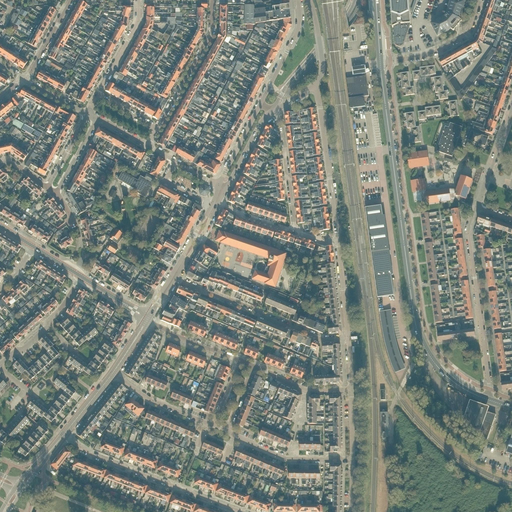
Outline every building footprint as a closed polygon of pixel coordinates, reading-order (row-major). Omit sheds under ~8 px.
[(93,3),(91,2),(85,0),(83,3),(80,1),(78,3),(77,5),(84,9),(87,5),(91,7),(93,3)] [(390,0),(393,28),(394,28),(395,43),(395,44),(395,45),(396,45),(396,46),(397,47),(398,47),(398,48),(399,48),(400,48),(401,48),(402,47),(403,47),(403,46),(404,46),(404,45),(404,44),(411,24),(410,15),(413,15),(415,7),(414,7),(412,12),(410,12),(409,0),(390,0)] [(462,21),(459,19),(465,2),(464,1),(462,0),(460,0),(459,0),(451,0),(447,15),(446,14),(444,16),(445,17),(432,24),(432,25),(433,29),(434,28),(436,31),(435,32),(437,35),(438,35),(438,36),(451,29),(454,31),(455,30),(455,31),(457,29),(456,28),(460,25),(462,23),(461,23),(462,21)] [(499,7),(496,6),(488,3),(487,6),(486,8),(494,11),(497,12),(499,7)] [(87,17),(88,15),(83,12),(84,9),(77,5),(75,8),(76,8),(75,10),(87,17)] [(254,6),(245,5),(244,20),(244,25),(255,25),(256,23),(272,21),(273,21),(278,21),(283,20),(291,19),(289,19),(288,12),(290,12),(289,10),(282,11),(276,12),(265,13),(265,8),(262,8),(255,9),(254,9),(254,6)] [(55,13),(56,11),(49,7),(46,12),(54,16),(55,13)] [(502,20),(502,17),(493,14),(494,11),(486,8),(485,11),(484,14),(492,16),(502,20)] [(87,17),(75,10),(73,12),(72,14),(79,19),(81,16),(86,19),(87,17)] [(52,18),(54,16),(46,12),(45,14),(42,13),(41,15),(51,20),(52,18)] [(85,28),(86,25),(78,21),(79,19),(72,14),(70,17),(71,17),(70,19),(83,27),(85,28)] [(49,25),(50,23),(50,22),(51,20),(41,15),(39,19),(41,21),(49,25)] [(117,21),(112,18),(109,17),(108,19),(119,24),(118,27),(124,30),(125,30),(127,26),(117,21)] [(127,25),(129,20),(118,17),(117,21),(127,26),(127,25)] [(83,27),(70,19),(68,21),(66,23),(74,28),(78,30),(79,27),(82,29),(83,27)] [(284,24),(290,27),(292,25),(290,24),(291,23),(291,22),(291,21),(291,20),(291,19),(283,20),(284,24)] [(47,27),(49,25),(41,21),(39,25),(46,29),(47,27)] [(78,36),(80,33),(73,30),(74,28),(66,23),(65,26),(66,26),(64,28),(72,32),(78,36)] [(46,29),(39,25),(36,24),(33,28),(44,34),(45,32),(45,31),(46,29)] [(117,29),(113,27),(113,26),(109,24),(107,26),(110,28),(122,34),(123,33),(124,31),(124,30),(118,27),(117,29)] [(158,30),(153,27),(146,25),(145,25),(143,30),(149,34),(152,30),(157,33),(158,32),(158,30)] [(287,33),(288,31),(277,25),(276,27),(280,30),(279,32),(286,35),(287,35),(287,33)] [(44,34),(33,28),(31,27),(29,30),(32,32),(31,33),(41,39),(42,36),(42,37),(44,34)] [(72,32),(64,28),(63,31),(62,31),(61,34),(69,38),(70,35),(75,38),(76,36),(71,33),(72,32)] [(122,36),(122,34),(110,28),(109,30),(115,33),(113,35),(120,38),(121,38),(122,36)] [(204,33),(204,28),(196,28),(196,29),(194,32),(202,36),(204,33)] [(41,39),(31,33),(32,32),(29,30),(27,29),(25,32),(30,35),(28,38),(38,43),(40,41),(39,41),(41,39)] [(279,32),(277,30),(276,32),(269,29),(268,31),(269,32),(284,39),(285,38),(285,37),(286,36),(286,35),(279,32)] [(157,41),(153,39),(148,36),(149,34),(143,30),(142,31),(141,32),(141,33),(140,34),(152,41),(156,43),(157,41)] [(200,37),(194,33),(190,31),(188,33),(193,35),(192,37),(198,41),(198,40),(199,40),(200,39),(199,38),(200,37)] [(283,41),(284,39),(269,32),(268,34),(276,38),(275,40),(282,43),(283,43),(283,42),(283,41)] [(109,35),(107,34),(104,33),(103,34),(106,36),(118,42),(119,41),(120,39),(120,38),(113,35),(111,33),(109,35)] [(165,33),(163,35),(164,37),(161,41),(166,43),(170,36),(165,34),(165,33)] [(232,36),(227,34),(220,33),(220,34),(219,34),(218,37),(225,41),(228,43),(232,36)] [(73,46),(74,44),(67,40),(69,38),(61,34),(59,36),(60,36),(59,38),(71,45),(73,46)] [(151,43),(152,41),(140,34),(140,36),(139,36),(138,38),(145,42),(146,40),(151,43)] [(483,43),(485,37),(477,34),(477,36),(476,36),(475,38),(475,39),(479,42),(481,43),(483,43)] [(117,44),(118,42),(106,36),(105,38),(110,41),(109,43),(116,47),(116,46),(117,46),(117,44)] [(190,39),(186,37),(185,36),(184,38),(196,45),(197,43),(198,43),(198,42),(198,41),(192,37),(190,39)] [(228,49),(229,46),(224,43),(225,41),(218,37),(216,40),(217,40),(216,42),(228,49)] [(274,42),(269,40),(264,37),(263,39),(280,48),(280,46),(281,46),(282,44),(282,43),(275,40),(274,42)] [(37,46),(38,43),(28,38),(27,40),(24,39),(24,41),(26,42),(35,48),(37,46)] [(71,45),(59,38),(58,41),(57,40),(56,43),(63,47),(65,45),(71,48),(73,46),(71,45)] [(144,44),(145,42),(138,38),(138,39),(137,39),(137,40),(137,41),(136,43),(148,49),(149,47),(144,44)] [(194,49),(196,46),(195,46),(196,45),(184,38),(183,40),(188,43),(187,45),(194,49)] [(278,52),(279,49),(280,48),(263,39),(263,41),(266,43),(269,45),(268,47),(271,49),(278,52),(278,51),(278,52)] [(480,44),(481,43),(479,42),(475,39),(474,40),(473,41),(470,43),(469,44),(473,51),(479,48),(478,46),(480,44)] [(105,43),(102,42),(98,40),(97,42),(101,44),(113,51),(114,49),(115,49),(116,48),(115,47),(116,47),(109,43),(106,41),(105,43)] [(0,54),(1,55),(5,48),(7,45),(9,42),(7,41),(3,47),(1,45),(0,46),(0,54)] [(229,49),(228,49),(216,42),(215,43),(214,43),(214,45),(214,46),(223,51),(224,49),(228,51),(229,49)] [(69,56),(70,53),(62,49),(63,47),(56,43),(54,45),(55,45),(54,48),(64,53),(69,56)] [(148,49),(136,43),(135,44),(133,46),(134,46),(134,47),(141,50),(144,52),(145,50),(147,51),(148,49)] [(113,52),(113,51),(101,44),(100,46),(106,49),(104,51),(111,55),(111,54),(112,54),(113,52)] [(470,53),(473,51),(469,44),(467,45),(464,47),(468,54),(469,57),(471,59),(472,61),(474,60),(470,53)] [(17,49),(18,48),(16,46),(12,52),(10,51),(5,58),(7,59),(10,61),(14,54),(16,51),(17,49)] [(225,58),(227,56),(221,53),(223,51),(214,46),(213,46),(212,48),(211,50),(222,56),(225,58)] [(190,55),(191,53),(180,47),(179,49),(184,51),(183,53),(189,57),(190,56),(191,55),(190,55)] [(463,57),(468,54),(464,47),(461,48),(459,49),(463,57)] [(5,58),(10,51),(5,48),(1,55),(3,56),(3,57),(5,58)] [(64,53),(54,48),(53,50),(52,49),(51,52),(58,56),(60,54),(63,56),(64,53)] [(146,60),(147,59),(138,54),(140,51),(133,48),(132,48),(131,50),(132,51),(131,52),(143,59),(146,60)] [(33,55),(35,52),(30,49),(29,50),(26,54),(25,57),(23,59),(18,67),(19,66),(23,69),(27,62),(25,61),(30,53),(33,55)] [(458,59),(463,57),(459,49),(457,50),(457,51),(454,52),(458,59)] [(111,55),(104,51),(103,53),(98,50),(97,52),(109,59),(110,57),(111,56),(111,55)] [(221,58),(222,56),(211,50),(211,51),(210,52),(209,53),(209,54),(216,58),(217,55),(221,58)] [(97,52),(94,51),(93,53),(98,55),(97,58),(107,63),(107,62),(108,62),(109,61),(108,60),(109,59),(97,52)] [(274,59),(275,57),(264,51),(263,54),(267,56),(266,58),(273,61),(274,61),(275,59),(274,59)] [(61,64),(62,62),(60,61),(62,58),(58,56),(51,52),(49,54),(50,54),(49,57),(61,64)] [(142,60),(143,59),(131,52),(130,53),(129,53),(128,55),(129,56),(135,60),(140,62),(141,60),(142,60)] [(180,52),(179,54),(175,52),(174,54),(187,61),(188,59),(189,59),(189,58),(189,57),(183,53),(180,52)] [(458,59),(454,52),(451,54),(451,53),(449,55),(453,62),(456,60),(461,71),(463,70),(458,59)] [(174,54),(172,53),(171,55),(176,57),(174,59),(176,60),(184,65),(185,65),(186,65),(186,64),(186,63),(187,61),(174,54)] [(14,64),(18,56),(14,54),(10,61),(14,63),(14,64)] [(23,59),(25,57),(23,55),(21,58),(18,56),(14,64),(18,67),(23,59)] [(219,61),(215,59),(209,55),(208,55),(208,56),(207,57),(206,59),(217,65),(218,63),(219,61)] [(450,64),(453,62),(449,55),(447,56),(444,58),(451,71),(455,76),(458,74),(455,69),(453,70),(450,64)] [(134,62),(135,60),(129,56),(128,57),(128,56),(126,59),(127,59),(126,60),(138,67),(139,65),(134,62)] [(264,57),(263,59),(257,56),(256,58),(271,65),(272,64),(273,62),(273,61),(266,58),(264,57)] [(95,60),(94,59),(90,57),(90,59),(93,61),(104,67),(107,63),(97,58),(96,57),(95,60)] [(271,65),(256,58),(253,57),(252,59),(263,64),(262,66),(269,70),(269,69),(269,70),(271,67),(270,67),(271,65)] [(449,72),(451,71),(444,58),(443,59),(442,58),(439,60),(443,67),(446,66),(449,72)] [(174,62),(172,61),(169,59),(168,61),(182,69),(183,67),(184,67),(185,66),(184,65),(176,60),(174,62)] [(216,67),(217,65),(206,59),(206,61),(205,61),(204,62),(204,63),(213,68),(214,66),(216,67)] [(137,69),(138,67),(126,60),(125,62),(124,63),(124,64),(124,65),(130,68),(132,66),(137,69)] [(511,68),(511,63),(509,62),(506,61),(502,60),(502,62),(508,64),(507,67),(511,68)] [(103,69),(104,67),(93,61),(92,63),(97,65),(96,68),(102,71),(104,69),(103,69)] [(180,73),(181,73),(182,71),(181,71),(182,69),(168,61),(167,63),(171,66),(170,68),(173,70),(180,73)] [(212,70),(213,68),(204,63),(203,63),(202,65),(203,66),(202,67),(215,74),(216,72),(212,70)] [(261,68),(256,66),(253,64),(252,66),(267,74),(267,72),(268,72),(269,70),(262,66),(261,68)] [(137,77),(138,76),(137,75),(129,70),(130,68),(124,65),(123,65),(122,67),(122,69),(133,75),(137,77)] [(264,78),(265,78),(265,77),(266,76),(266,75),(267,74),(252,66),(251,68),(256,71),(255,73),(258,75),(264,78)] [(429,75),(436,74),(435,66),(427,67),(429,75)] [(102,71),(96,68),(94,70),(89,67),(88,69),(100,75),(101,73),(101,74),(102,71)] [(214,76),(215,74),(202,67),(201,69),(200,69),(200,70),(200,71),(209,77),(210,75),(214,76)] [(366,67),(352,68),(353,77),(367,75),(366,67)] [(421,76),(429,75),(427,67),(420,68),(420,71),(421,76)] [(42,81),(46,74),(44,72),(45,70),(42,68),(37,77),(40,79),(39,80),(42,81)] [(169,71),(167,70),(163,68),(162,70),(177,78),(178,77),(179,77),(179,76),(179,75),(179,74),(171,69),(169,71)] [(99,77),(100,75),(88,69),(87,71),(92,73),(91,76),(98,80),(99,77)] [(133,75),(122,69),(121,70),(120,70),(119,72),(119,73),(126,77),(127,74),(132,77),(133,75)] [(47,83),(51,76),(54,71),(52,70),(49,75),(46,74),(42,81),(44,82),(45,82),(47,83)] [(175,83),(177,80),(176,80),(177,78),(162,70),(161,72),(165,74),(164,76),(165,77),(168,79),(175,83)] [(208,79),(209,77),(200,71),(199,72),(198,73),(198,74),(197,75),(209,82),(210,80),(208,79)] [(421,76),(420,71),(413,72),(414,80),(422,79),(421,76)] [(115,86),(115,85),(117,82),(119,79),(121,75),(116,72),(106,91),(110,94),(111,93),(115,86)] [(401,81),(410,80),(409,72),(400,73),(401,81)] [(511,75),(505,73),(501,72),(500,74),(504,76),(503,79),(504,79),(511,81),(511,75)] [(256,78),(251,75),(249,74),(248,76),(262,83),(263,82),(264,80),(264,79),(257,75),(256,78)] [(98,80),(91,76),(90,78),(85,75),(84,77),(95,83),(96,82),(97,82),(98,80)] [(213,84),(209,82),(197,75),(196,77),(195,78),(195,79),(204,84),(206,85),(207,84),(211,86),(213,84)] [(9,79),(7,78),(7,77),(5,76),(0,83),(5,86),(7,82),(8,83),(9,83),(10,82),(10,81),(9,80),(9,79)] [(52,86),(56,79),(51,76),(47,83),(50,85),(49,85),(52,86)] [(57,89),(61,82),(62,79),(64,77),(62,76),(60,79),(57,77),(56,79),(52,86),(54,88),(55,87),(57,89)] [(261,87),(262,85),(261,85),(262,83),(248,76),(247,78),(254,82),(253,84),(260,87),(261,87)] [(349,81),(347,81),(350,109),(365,106),(364,97),(369,96),(366,76),(349,78),(349,81)] [(94,85),(95,83),(84,77),(83,79),(85,80),(84,82),(87,84),(93,88),(95,85),(94,85)] [(175,83),(168,79),(165,77),(164,79),(160,77),(159,79),(162,80),(173,86),(173,85),(174,86),(175,83)] [(443,84),(443,80),(442,77),(434,78),(435,85),(443,84)] [(203,86),(204,84),(195,79),(195,80),(194,80),(193,81),(194,82),(193,83),(204,89),(205,90),(207,88),(203,86)] [(511,84),(511,81),(504,79),(503,82),(497,80),(496,82),(510,87),(511,84)] [(172,88),(173,86),(162,80),(159,84),(160,85),(164,87),(170,90),(171,90),(172,89),(172,88)] [(411,87),(410,80),(401,81),(402,89),(405,88),(411,87)] [(66,90),(70,83),(68,82),(66,85),(61,82),(57,89),(60,90),(59,91),(62,92),(62,91),(63,92),(62,91),(64,88),(66,90)] [(93,88),(87,84),(84,82),(83,85),(80,83),(79,85),(91,91),(92,90),(93,88)] [(252,86),(247,83),(245,82),(244,84),(258,91),(259,90),(260,89),(260,88),(260,87),(253,84),(252,86)] [(508,93),(509,90),(508,90),(510,87),(496,82),(496,84),(501,87),(500,90),(508,93)] [(202,91),(204,89),(193,83),(192,85),(191,85),(190,86),(191,87),(190,87),(197,91),(200,93),(201,91),(202,91)] [(256,96),(256,95),(257,95),(257,94),(257,93),(258,91),(244,84),(243,87),(247,89),(246,91),(256,96)] [(444,92),(444,91),(444,87),(443,84),(435,85),(436,93),(439,92),(444,92)] [(91,91),(79,85),(78,87),(83,90),(82,92),(89,95),(91,91)] [(115,96),(119,89),(116,87),(117,86),(115,85),(115,86),(111,93),(113,95),(114,96),(115,96)] [(170,90),(164,87),(160,85),(159,87),(156,85),(155,87),(157,89),(168,94),(169,93),(170,93),(170,92),(170,91),(170,90)] [(126,87),(123,86),(123,87),(122,86),(122,87),(122,88),(121,90),(119,89),(115,96),(115,97),(117,97),(119,98),(126,87)] [(124,101),(128,93),(129,90),(127,89),(127,88),(126,87),(119,98),(121,99),(121,100),(123,101),(124,101)] [(166,99),(168,96),(167,95),(168,94),(157,89),(155,87),(154,89),(158,91),(157,94),(166,99)] [(206,102),(207,100),(206,99),(198,95),(200,93),(197,91),(190,87),(190,88),(189,88),(188,90),(189,90),(188,92),(202,100),(206,102)] [(406,96),(415,94),(414,87),(411,87),(405,88),(406,96)] [(26,89),(26,90),(24,88),(21,93),(19,92),(18,95),(21,97),(22,97),(25,98),(29,91),(28,91),(28,90),(26,89)] [(245,93),(243,92),(240,90),(239,92),(254,100),(254,98),(255,98),(256,96),(246,91),(245,93)] [(507,95),(508,93),(500,90),(498,96),(506,98),(507,95)] [(25,98),(22,103),(19,108),(20,110),(25,101),(28,103),(33,93),(31,92),(29,91),(25,98)] [(89,95),(82,92),(81,94),(75,91),(74,93),(86,99),(87,98),(88,97),(89,96),(89,95)] [(133,94),(134,92),(132,91),(130,95),(128,93),(124,101),(125,102),(126,102),(128,103),(133,94)] [(252,104),(252,103),(253,103),(253,102),(253,101),(254,100),(239,92),(236,91),(235,93),(246,98),(245,100),(252,104)] [(448,99),(447,92),(447,91),(444,91),(444,92),(439,92),(440,100),(448,99)] [(201,104),(202,102),(201,102),(202,100),(188,92),(187,92),(186,94),(186,95),(186,96),(200,104),(201,104)] [(30,110),(38,96),(36,95),(33,93),(28,103),(28,104),(30,105),(28,109),(30,110)] [(85,101),(86,99),(74,93),(72,97),(84,103),(85,103),(86,101),(85,101)] [(218,98),(218,97),(215,96),(210,93),(209,94),(212,96),(211,97),(213,98),(212,100),(216,102),(218,98)] [(132,105),(136,98),(133,96),(134,95),(133,94),(128,103),(130,104),(130,105),(131,105),(132,105)] [(40,97),(40,98),(38,96),(30,110),(32,111),(36,105),(39,106),(43,99),(40,97)] [(200,104),(186,96),(185,98),(184,98),(183,99),(184,100),(183,100),(193,105),(194,103),(199,106),(200,104)] [(505,101),(506,98),(498,96),(496,101),(504,104),(505,101)] [(136,108),(142,98),(140,97),(138,99),(136,98),(132,105),(132,106),(133,106),(134,107),(135,107),(136,108)] [(152,106),(153,103),(156,98),(154,97),(152,99),(145,112),(147,113),(147,114),(148,115),(149,115),(153,107),(151,106),(151,105),(152,106)] [(19,108),(22,103),(21,102),(19,103),(14,98),(12,100),(19,108)] [(141,110),(145,103),(142,101),(144,99),(142,98),(136,108),(138,109),(140,110),(141,110)] [(145,112),(152,99),(150,98),(147,104),(145,103),(141,110),(141,111),(142,112),(143,111),(145,112)] [(157,120),(168,101),(162,98),(160,100),(162,101),(161,104),(157,110),(153,118),(157,120)] [(252,104),(245,100),(244,102),(239,100),(235,98),(234,100),(235,101),(249,108),(250,106),(251,107),(252,104),(251,104),(252,104)] [(47,102),(45,100),(43,99),(39,106),(41,108),(37,115),(40,116),(41,114),(42,111),(47,102)] [(196,107),(193,105),(183,100),(183,102),(182,102),(181,103),(181,104),(180,105),(187,109),(188,108),(191,110),(192,108),(195,109),(196,107)] [(5,105),(10,111),(14,108),(9,101),(5,105),(5,104),(5,105)] [(249,109),(249,108),(235,101),(233,105),(237,107),(247,112),(248,112),(248,111),(249,110),(249,109)] [(458,108),(458,104),(457,101),(449,102),(450,109),(458,108)] [(503,107),(504,104),(496,101),(494,107),(501,110),(502,110),(503,107)] [(50,103),(47,102),(42,111),(44,112),(45,110),(48,111),(52,104),(50,102),(50,103)] [(157,110),(161,104),(159,102),(155,109),(153,107),(149,115),(149,116),(151,116),(153,117),(153,118),(157,110)] [(57,107),(55,106),(55,105),(52,104),(48,111),(51,113),(48,118),(50,119),(57,107)] [(6,115),(10,111),(5,105),(0,108),(6,115)] [(186,111),(187,109),(180,105),(180,106),(179,106),(178,107),(179,108),(178,109),(185,113),(192,117),(193,116),(190,114),(191,114),(186,111)] [(236,109),(235,108),(230,106),(229,108),(234,110),(245,116),(246,115),(247,115),(248,113),(247,112),(237,107),(236,109)] [(434,115),(442,114),(440,106),(437,106),(435,107),(433,107),(434,115)] [(76,117),(60,109),(58,107),(55,112),(58,114),(60,111),(65,114),(63,117),(73,122),(76,117)] [(427,116),(434,115),(433,107),(430,107),(428,108),(425,108),(426,111),(427,116)] [(501,110),(494,107),(493,110),(486,107),(485,110),(492,113),(491,116),(499,118),(500,116),(500,115),(502,110),(501,110)] [(459,112),(458,109),(458,108),(450,109),(451,117),(459,116),(459,112)] [(184,116),(185,113),(178,109),(178,110),(177,110),(176,112),(176,114),(189,121),(191,122),(192,120),(184,116)] [(244,120),(245,118),(245,116),(234,110),(233,112),(237,115),(236,117),(237,117),(243,121),(243,120),(244,120)] [(427,116),(426,111),(424,111),(421,111),(418,112),(419,120),(427,119),(427,116)] [(407,121),(415,120),(414,112),(406,113),(407,121)] [(73,122),(63,117),(59,114),(58,116),(66,120),(65,123),(71,126),(72,126),(73,125),(72,124),(73,122)] [(188,123),(189,121),(176,114),(175,115),(174,115),(173,117),(174,117),(173,118),(180,122),(184,124),(185,122),(188,123)] [(499,118),(491,116),(488,115),(487,117),(484,116),(483,119),(484,119),(486,120),(497,124),(498,121),(499,118)] [(232,119),(228,116),(226,118),(240,125),(241,124),(242,124),(243,122),(242,122),(243,121),(237,117),(237,118),(234,116),(232,119)] [(184,124),(180,122),(173,118),(173,119),(172,119),(171,121),(171,122),(178,126),(179,124),(188,128),(189,126),(184,124)] [(240,127),(240,125),(226,118),(225,120),(230,123),(229,125),(232,126),(238,130),(239,129),(240,127)] [(33,129),(32,129),(16,119),(15,120),(11,123),(22,129),(21,131),(25,134),(26,132),(36,137),(34,140),(38,142),(41,136),(43,132),(38,130),(34,127),(33,129)] [(416,127),(415,120),(407,121),(408,129),(411,128),(416,127)] [(486,120),(484,126),(488,127),(487,127),(495,130),(496,127),(497,124),(486,120)] [(55,123),(54,122),(53,121),(52,123),(62,129),(60,131),(67,135),(69,132),(68,132),(69,130),(55,123)] [(71,126),(65,123),(63,125),(56,121),(55,123),(69,130),(71,126)] [(176,128),(178,126),(171,122),(171,123),(170,123),(169,124),(170,125),(169,126),(184,135),(187,131),(185,130),(184,133),(181,131),(176,128)] [(442,138),(437,151),(453,157),(453,154),(454,152),(463,128),(462,127),(463,125),(456,123),(456,125),(451,123),(449,128),(446,127),(444,132),(443,133),(442,136),(443,136),(443,138),(442,138)] [(232,126),(229,125),(226,124),(224,128),(236,134),(237,132),(238,132),(239,131),(238,130),(232,126)] [(271,132),(273,128),(267,125),(264,131),(274,135),(275,133),(271,132)] [(474,125),(473,129),(474,129),(485,133),(490,134),(493,135),(494,132),(494,133),(495,130),(487,127),(484,126),(483,129),(474,125)] [(183,137),(184,135),(169,126),(168,128),(167,128),(166,129),(167,130),(166,131),(173,134),(174,132),(183,137)] [(14,136),(18,130),(12,127),(9,132),(14,136)] [(236,134),(224,128),(223,127),(222,129),(226,131),(225,133),(234,138),(234,137),(235,137),(236,136),(236,135),(236,134)] [(412,136),(420,134),(419,127),(416,127),(411,128),(412,136)] [(467,130),(461,145),(466,147),(468,140),(486,146),(490,134),(485,133),(485,136),(483,135),(476,133),(469,130),(470,128),(468,127),(467,130)] [(99,137),(103,130),(99,128),(91,143),(94,145),(96,141),(95,141),(97,136),(99,137)] [(57,132),(52,129),(51,131),(65,139),(66,137),(67,135),(60,131),(58,129),(57,132)] [(105,131),(104,130),(103,131),(103,130),(99,137),(101,138),(99,143),(98,143),(95,149),(97,151),(98,149),(101,144),(107,133),(106,132),(105,131)] [(63,143),(64,141),(64,140),(65,139),(51,131),(50,133),(54,135),(53,138),(63,143)] [(172,136),(173,134),(166,131),(165,131),(165,132),(165,133),(164,135),(180,143),(181,141),(172,136)] [(277,137),(274,135),(264,131),(262,135),(268,139),(269,136),(275,139),(277,137)] [(234,138),(225,133),(223,132),(222,134),(219,132),(217,135),(220,136),(232,142),(233,140),(234,140),(234,139),(234,138)] [(109,133),(109,134),(107,133),(101,144),(103,145),(105,141),(108,142),(111,135),(111,134),(109,133)] [(421,142),(420,134),(412,136),(413,143),(421,142)] [(116,137),(114,136),(112,135),(111,135),(108,142),(110,143),(106,149),(108,150),(109,149),(116,137)] [(179,145),(180,143),(164,135),(163,136),(162,137),(162,138),(162,139),(168,143),(170,140),(179,145)] [(274,148),(275,146),(266,142),(268,139),(262,135),(259,140),(269,145),(271,147),(272,146),(274,148)] [(230,146),(231,145),(232,144),(231,143),(232,142),(220,136),(219,138),(222,139),(221,141),(223,142),(230,146)] [(52,140),(47,137),(46,139),(60,147),(61,145),(62,145),(63,143),(53,138),(52,140)] [(118,138),(117,138),(116,137),(109,149),(111,150),(114,145),(116,146),(120,140),(119,139),(118,138)] [(60,147),(46,139),(45,138),(44,141),(47,143),(48,142),(53,145),(51,147),(59,151),(60,149),(59,148),(60,147)] [(124,142),(122,141),(122,140),(121,139),(120,140),(116,146),(118,148),(115,152),(117,153),(124,142)] [(165,148),(168,143),(162,139),(160,141),(159,142),(159,143),(159,144),(165,148)] [(271,147),(269,145),(259,140),(257,145),(263,148),(264,146),(270,149),(271,147)] [(10,152),(12,143),(13,141),(8,142),(8,144),(4,145),(6,153),(10,152)] [(184,158),(186,154),(188,151),(186,150),(190,142),(188,141),(186,144),(181,154),(180,156),(184,158)] [(223,142),(221,141),(220,141),(219,143),(215,141),(214,143),(228,150),(229,149),(230,147),(230,146),(223,142)] [(126,142),(126,143),(124,142),(117,153),(119,155),(122,150),(124,151),(128,144),(128,143),(126,142)] [(180,156),(181,154),(186,144),(182,142),(175,153),(180,156)] [(15,155),(19,148),(12,143),(10,152),(15,155)] [(227,154),(227,152),(228,150),(214,143),(213,145),(216,147),(215,149),(226,154),(226,153),(227,154)] [(50,149),(43,145),(42,144),(41,146),(42,147),(55,154),(56,155),(57,153),(59,151),(51,147),(50,149)] [(132,146),(130,145),(129,144),(128,144),(124,151),(123,153),(125,154),(124,157),(126,158),(132,146)] [(188,160),(194,149),(196,146),(194,145),(190,152),(188,151),(186,154),(184,158),(188,160)] [(24,161),(28,154),(26,153),(30,147),(27,146),(25,149),(19,158),(24,161)] [(134,147),(132,146),(126,158),(128,159),(130,154),(133,156),(136,149),(136,148),(134,147)] [(15,155),(19,158),(25,149),(24,148),(23,147),(22,150),(19,148),(15,155)] [(56,155),(55,154),(42,147),(41,149),(48,153),(47,155),(54,159),(55,157),(55,156),(56,155)] [(214,151),(213,150),(209,148),(208,150),(211,152),(224,158),(225,157),(226,155),(226,154),(215,149),(214,151)] [(140,151),(139,150),(139,149),(137,149),(136,149),(133,156),(135,157),(131,164),(133,165),(134,163),(140,151)] [(194,155),(194,154),(196,150),(194,149),(188,160),(192,163),(192,162),(196,156),(194,155)] [(267,155),(265,154),(255,149),(252,154),(259,157),(260,154),(266,157),(267,155)] [(99,154),(98,154),(91,150),(90,150),(89,152),(88,154),(89,154),(103,162),(104,160),(99,157),(100,155),(99,154)] [(143,152),(142,152),(140,151),(134,163),(136,164),(139,159),(141,160),(145,153),(144,153),(144,152),(143,152)] [(222,163),(222,162),(223,162),(223,161),(223,160),(224,158),(211,152),(210,154),(213,156),(212,158),(222,163)] [(410,167),(429,164),(428,155),(427,152),(408,154),(410,167)] [(46,157),(40,154),(38,153),(37,155),(40,156),(51,163),(52,161),(53,161),(54,159),(47,155),(46,157)] [(103,162),(89,154),(88,154),(87,156),(86,156),(86,157),(86,158),(96,164),(97,161),(102,164),(103,162)] [(219,169),(220,166),(220,165),(221,163),(204,154),(201,159),(206,161),(206,162),(209,163),(208,165),(217,170),(218,169),(219,169)] [(262,165),(263,163),(257,160),(259,157),(252,154),(250,159),(259,164),(262,165)] [(40,156),(39,158),(41,160),(40,162),(50,167),(51,165),(50,165),(51,163),(40,156)] [(159,158),(157,160),(153,157),(152,159),(163,166),(164,164),(165,164),(165,163),(165,162),(165,161),(159,158)] [(98,170),(99,168),(94,166),(96,164),(86,158),(86,159),(85,159),(84,160),(84,161),(84,162),(98,170)] [(162,167),(163,166),(152,159),(150,161),(155,164),(154,166),(161,170),(161,169),(161,170),(163,168),(162,167)] [(201,159),(197,165),(203,168),(210,172),(214,175),(215,174),(216,174),(217,171),(217,170),(208,165),(209,163),(206,162),(206,161),(201,159)] [(262,165),(259,164),(250,159),(247,164),(254,167),(255,164),(261,167),(262,165)] [(33,163),(31,162),(28,160),(25,166),(29,168),(31,164),(39,169),(38,172),(45,175),(47,171),(33,163)] [(34,161),(33,163),(47,171),(48,169),(48,170),(50,167),(40,162),(39,164),(34,161)] [(97,172),(98,170),(84,162),(83,164),(82,164),(81,165),(82,166),(81,166),(88,170),(90,168),(97,172)] [(154,166),(150,164),(149,166),(148,165),(147,167),(158,174),(159,172),(160,173),(161,170),(154,166)] [(257,175),(258,173),(252,170),(254,167),(247,164),(245,168),(255,173),(257,175)] [(94,179),(95,177),(90,174),(91,172),(88,170),(81,166),(81,167),(80,167),(80,168),(80,169),(79,170),(94,179)] [(158,175),(158,174),(147,167),(146,169),(151,172),(149,174),(156,178),(156,177),(157,177),(158,176),(158,175)] [(257,175),(255,173),(245,168),(242,173),(249,177),(250,174),(256,177),(257,175)] [(93,180),(94,179),(79,170),(78,172),(77,172),(77,174),(77,175),(84,179),(88,180),(89,178),(93,180)] [(123,172),(122,172),(118,180),(119,180),(138,191),(137,193),(146,197),(153,183),(141,176),(138,181),(123,172)] [(86,180),(84,179),(77,175),(76,175),(75,176),(75,177),(74,179),(89,187),(90,185),(85,182),(86,180)] [(26,186),(30,180),(26,177),(22,182),(19,185),(21,187),(23,184),(26,186)] [(253,183),(250,182),(241,177),(238,182),(244,185),(246,182),(252,185),(253,183)] [(462,203),(465,204),(473,181),(462,177),(457,191),(456,191),(454,190),(452,190),(451,190),(449,190),(426,193),(425,181),(412,183),(415,202),(427,201),(428,204),(451,201),(451,203),(452,204),(452,203),(453,203),(455,196),(464,199),(462,203)] [(88,189),(89,187),(74,179),(73,181),(72,182),(72,183),(79,187),(80,185),(85,187),(88,189)] [(28,192),(35,184),(30,180),(26,186),(29,188),(26,191),(28,192)] [(248,193),(249,191),(243,188),(244,185),(238,182),(235,187),(245,192),(248,193)] [(80,194),(81,192),(83,189),(79,187),(72,183),(69,188),(78,193),(80,194)] [(35,193),(39,187),(35,184),(28,192),(30,194),(32,191),(35,193)] [(164,188),(164,187),(162,186),(161,186),(154,199),(158,201),(165,188),(164,188)] [(37,199),(44,191),(39,187),(35,193),(37,195),(35,198),(37,199)] [(209,192),(208,188),(205,187),(201,188),(200,191),(201,194),(204,196),(207,195),(209,192)] [(248,193),(245,192),(235,187),(233,192),(239,195),(240,192),(247,195),(248,193)] [(78,193),(69,188),(68,191),(67,191),(66,193),(66,195),(67,198),(68,197),(68,198),(75,194),(77,195),(78,193)] [(165,188),(158,201),(157,202),(159,203),(162,199),(164,200),(169,191),(169,190),(167,189),(166,189),(165,188)] [(166,208),(166,207),(174,193),(170,191),(166,198),(168,199),(164,207),(166,208)] [(243,203),(244,201),(238,198),(239,195),(233,192),(230,196),(240,201),(243,203)] [(175,194),(174,193),(166,207),(169,208),(170,206),(170,205),(172,206),(174,207),(176,205),(174,204),(178,196),(177,195),(178,195),(176,193),(175,194)] [(202,209),(202,208),(180,196),(180,197),(178,200),(180,202),(187,205),(200,213),(202,209)] [(243,203),(240,201),(230,196),(228,201),(234,205),(235,202),(241,205),(243,203)] [(50,206),(55,202),(51,197),(43,204),(44,206),(47,204),(50,206)] [(0,212),(4,215),(13,202),(14,199),(12,198),(11,200),(6,208),(3,206),(0,205),(0,204),(0,212)] [(73,207),(80,203),(82,202),(79,198),(71,203),(73,207)] [(15,203),(17,201),(14,199),(13,202),(4,215),(9,218),(12,212),(10,211),(14,203),(15,203)] [(50,213),(58,206),(55,202),(50,206),(52,208),(49,211),(50,213)] [(88,204),(86,202),(83,204),(82,202),(80,203),(73,207),(76,211),(84,206),(88,204)] [(255,204),(249,203),(249,202),(246,210),(252,212),(255,204)] [(198,217),(200,213),(187,205),(185,209),(198,217)] [(57,214),(62,210),(58,206),(50,213),(52,214),(55,212),(57,214)] [(83,209),(85,207),(84,206),(76,211),(78,215),(85,212),(83,209)] [(383,216),(382,206),(366,208),(378,298),(394,295),(392,275),(393,275),(385,216),(383,216)] [(268,217),(271,210),(265,208),(263,215),(268,217)] [(195,221),(198,217),(185,209),(183,213),(195,221)] [(57,221),(65,214),(62,210),(57,214),(59,217),(56,219),(57,221)] [(234,219),(235,217),(223,210),(220,215),(227,218),(228,215),(234,219)] [(13,221),(19,212),(17,211),(15,214),(12,212),(9,218),(13,221)] [(19,216),(21,213),(19,212),(13,221),(18,224),(22,218),(19,216)] [(195,221),(183,213),(181,216),(184,217),(183,219),(193,224),(195,221)] [(285,223),(287,215),(282,213),(279,221),(285,223)] [(225,221),(227,218),(220,215),(218,220),(227,225),(228,223),(225,221)] [(483,226),(483,224),(486,218),(480,216),(479,217),(476,226),(479,226),(480,224),(483,226)] [(31,220),(29,218),(27,217),(25,220),(22,218),(18,224),(23,227),(24,225),(27,227),(31,220)] [(242,219),(238,218),(236,217),(234,225),(239,227),(242,219)] [(193,224),(183,219),(181,218),(180,219),(183,221),(182,223),(191,228),(193,224)] [(489,228),(489,226),(492,220),(486,218),(483,224),(483,226),(489,228)] [(34,226),(36,223),(31,220),(27,227),(29,229),(28,230),(33,233),(37,228),(34,226)] [(226,227),(227,225),(218,220),(215,225),(221,228),(223,225),(226,227)] [(495,228),(497,222),(492,220),(489,226),(495,228)] [(89,225),(93,224),(92,222),(82,225),(83,230),(90,228),(89,225)] [(191,228),(182,223),(179,222),(177,225),(189,232),(191,228)] [(501,230),(503,224),(497,222),(495,228),(501,230)] [(187,236),(180,232),(169,226),(166,224),(163,229),(184,241),(187,236)] [(189,232),(177,225),(176,227),(181,231),(180,232),(187,236),(189,232)] [(38,236),(43,227),(42,226),(39,229),(37,228),(33,233),(38,236)] [(43,232),(45,228),(43,227),(38,236),(42,239),(46,234),(43,232)] [(271,240),(272,237),(275,230),(269,228),(266,236),(266,238),(271,240)] [(110,239),(116,243),(123,234),(116,229),(110,239)] [(181,245),(184,241),(163,229),(161,233),(172,240),(181,245)] [(281,232),(278,231),(276,230),(273,241),(275,241),(276,238),(279,239),(281,232)] [(286,254),(222,232),(219,231),(216,241),(269,259),(268,262),(269,262),(268,265),(267,268),(266,267),(264,274),(255,271),(252,279),(265,283),(275,287),(286,254)] [(47,242),(53,233),(51,232),(49,235),(46,234),(42,239),(47,242)] [(162,237),(163,236),(159,234),(155,241),(177,254),(180,248),(171,243),(171,242),(165,238),(165,239),(162,237)] [(291,235),(288,234),(286,234),(282,244),(285,245),(286,241),(288,242),(291,235)] [(69,236),(66,238),(64,235),(62,236),(68,246),(71,244),(71,243),(73,242),(69,236)] [(65,248),(68,246),(62,236),(60,237),(62,241),(58,243),(62,249),(64,247),(65,248)] [(299,246),(302,239),(297,237),(292,250),(295,251),(297,245),(299,246)] [(6,250),(12,241),(7,238),(3,245),(6,246),(4,249),(6,250)] [(94,242),(93,239),(86,241),(88,246),(95,244),(97,249),(102,247),(101,244),(99,245),(98,245),(97,241),(94,242)] [(311,242),(308,241),(306,240),(303,251),(305,251),(306,248),(309,249),(311,242)] [(13,250),(17,244),(12,241),(6,250),(8,252),(10,249),(13,250)] [(173,260),(177,254),(155,241),(151,247),(156,250),(161,253),(173,260)] [(16,256),(21,247),(17,244),(13,250),(16,252),(14,255),(16,256)] [(332,246),(325,247),(317,244),(314,252),(317,253),(319,247),(326,249),(326,253),(333,252),(332,246)] [(115,254),(118,249),(112,245),(110,247),(108,246),(107,249),(115,254)] [(218,253),(204,245),(202,247),(208,251),(216,255),(218,253)] [(170,265),(173,260),(161,253),(156,250),(153,253),(156,255),(155,257),(161,260),(170,265)] [(213,259),(206,255),(200,252),(197,256),(211,264),(213,259)] [(208,269),(211,264),(197,256),(194,261),(202,266),(208,269)] [(99,263),(101,260),(99,258),(93,267),(98,271),(102,265),(99,263)] [(39,269),(43,263),(38,260),(32,269),(34,271),(36,268),(39,269)] [(208,269),(202,266),(194,261),(191,266),(197,270),(199,267),(206,271),(208,269)] [(40,279),(42,275),(48,266),(43,263),(39,269),(42,271),(38,278),(40,279)] [(103,273),(109,264),(107,263),(105,266),(102,265),(98,271),(103,273)] [(109,269),(111,266),(109,264),(103,273),(108,276),(111,271),(109,269)] [(164,275),(167,270),(158,265),(156,267),(160,269),(158,272),(164,275)] [(48,275),(52,269),(48,266),(42,275),(44,277),(46,273),(48,275)] [(195,274),(197,270),(191,266),(188,271),(196,276),(197,275),(195,274)] [(210,268),(201,283),(207,285),(208,282),(213,269),(210,268)] [(51,281),(57,272),(52,269),(48,275),(51,277),(49,280),(51,281)] [(213,269),(208,282),(213,283),(218,271),(213,269)] [(197,276),(196,276),(188,271),(186,276),(186,277),(194,282),(199,283),(202,279),(197,276)] [(218,271),(213,283),(218,285),(218,284),(223,273),(218,271)] [(58,281),(62,275),(57,272),(51,281),(53,282),(55,279),(58,281)] [(115,283),(120,273),(118,272),(116,275),(114,274),(110,280),(115,283)] [(161,280),(164,275),(158,272),(156,275),(153,273),(152,275),(161,280)] [(227,275),(226,274),(223,273),(218,284),(223,286),(225,279),(227,275)] [(66,278),(62,275),(58,281),(61,283),(59,286),(61,287),(66,278)] [(158,285),(161,280),(152,275),(151,277),(154,279),(152,281),(158,285)] [(231,278),(232,277),(232,276),(230,275),(228,280),(225,279),(223,286),(227,288),(231,278)] [(232,290),(237,279),(232,277),(231,278),(227,288),(232,290)] [(459,277),(460,283),(462,283),(462,289),(469,288),(468,281),(466,282),(465,277),(461,277),(459,277)] [(123,288),(129,279),(127,278),(125,281),(122,279),(119,285),(123,288)] [(129,283),(131,280),(129,279),(123,288),(127,291),(131,285),(129,283)] [(237,292),(242,281),(237,279),(233,290),(237,292)] [(30,288),(34,284),(27,280),(24,282),(23,281),(19,284),(26,293),(28,291),(25,288),(28,286),(30,288)] [(155,290),(158,285),(152,281),(151,284),(147,282),(146,284),(155,290)] [(24,294),(26,293),(19,284),(15,288),(19,293),(22,291),(24,294)] [(247,296),(251,285),(249,284),(247,289),(245,288),(242,294),(247,296)] [(251,298),(254,291),(255,289),(252,288),(253,286),(251,285),(247,296),(251,298)] [(138,299),(144,289),(142,287),(140,291),(137,288),(133,294),(135,296),(135,297),(138,299)] [(180,298),(184,288),(180,287),(179,287),(178,291),(177,291),(174,296),(179,299),(180,298)] [(17,296),(19,293),(15,288),(11,292),(18,300),(19,298),(17,296)] [(184,302),(189,290),(184,288),(180,298),(179,299),(184,302)] [(256,300),(261,289),(259,288),(257,293),(254,291),(251,298),(256,300)] [(90,294),(81,289),(78,294),(84,297),(86,294),(89,296),(90,294)] [(144,293),(146,290),(144,289),(138,299),(141,301),(142,300),(144,301),(148,295),(144,293)] [(267,294),(268,292),(261,289),(256,300),(261,302),(263,295),(261,294),(262,292),(267,294)] [(188,304),(194,293),(189,290),(184,302),(188,304)] [(16,301),(18,300),(11,292),(6,295),(11,301),(13,299),(16,301)] [(197,303),(198,302),(200,296),(201,294),(196,292),(193,298),(191,300),(197,303)] [(82,300),(84,297),(78,294),(75,298),(84,304),(86,302),(82,300)] [(9,303),(11,301),(6,295),(0,301),(4,307),(5,308),(7,309),(9,308),(9,307),(11,306),(9,303)] [(54,308),(58,304),(51,296),(49,297),(51,300),(49,303),(54,308)] [(184,302),(179,299),(174,296),(170,303),(172,304),(179,308),(185,311),(188,313),(190,308),(187,306),(188,304),(184,302)] [(198,312),(200,308),(204,298),(200,296),(198,302),(197,303),(196,305),(198,305),(196,311),(198,312)] [(271,306),(274,298),(268,296),(265,303),(271,306)] [(83,306),(84,304),(75,298),(72,303),(78,307),(80,304),(83,306)] [(204,299),(205,298),(204,298),(200,308),(198,312),(200,313),(203,306),(206,307),(209,301),(204,299)] [(277,308),(280,301),(274,298),(271,306),(277,308)] [(100,313),(106,304),(101,301),(97,307),(100,309),(98,312),(100,313)] [(283,311),(286,303),(280,301),(277,308),(283,311)] [(49,303),(46,305),(44,302),(42,304),(49,311),(54,308),(49,303)] [(77,309),(78,307),(72,303),(69,308),(79,313),(80,311),(77,309)] [(215,312),(218,305),(213,303),(208,315),(208,316),(210,317),(212,311),(215,312)] [(288,313),(292,306),(286,303),(283,311),(288,313)] [(45,315),(49,311),(42,304),(40,305),(43,308),(41,310),(45,315)] [(106,313),(110,307),(106,304),(100,313),(102,315),(104,311),(106,313)] [(175,315),(179,308),(172,304),(171,305),(170,305),(169,306),(170,307),(169,308),(173,310),(171,313),(175,315)] [(217,319),(222,307),(218,305),(215,312),(218,313),(217,316),(214,315),(213,318),(217,320),(217,319)] [(294,316),(295,314),(297,308),(292,306),(288,313),(294,316)] [(109,319),(115,310),(110,307),(106,313),(109,315),(107,318),(109,319)] [(224,316),(227,309),(222,307),(217,319),(220,320),(221,318),(220,318),(222,314),(224,316)] [(77,315),(79,313),(69,308),(67,313),(73,316),(74,313),(77,315)] [(228,323),(233,311),(228,309),(225,316),(227,317),(225,320),(224,319),(222,322),(227,324),(228,323)] [(42,318),(40,316),(35,310),(33,311),(36,314),(34,317),(38,322),(42,318)] [(171,313),(166,310),(165,311),(163,315),(172,319),(173,319),(177,321),(181,323),(183,320),(181,318),(176,315),(176,316),(175,315),(171,313)] [(234,320),(237,313),(233,311),(228,323),(227,324),(229,325),(229,324),(230,324),(232,319),(234,320)] [(307,319),(310,312),(308,311),(306,317),(305,318),(302,325),(307,327),(310,320),(307,319)] [(392,364),(396,373),(406,369),(402,360),(399,351),(397,342),(394,332),(392,321),(391,311),(380,312),(382,323),(384,334),(386,345),(389,355),(392,364)] [(236,328),(242,315),(237,313),(234,320),(236,321),(234,327),(236,328)] [(301,315),(301,314),(299,313),(298,316),(295,314),(294,316),(292,321),(297,323),(301,315)] [(312,330),(315,323),(318,315),(316,314),(313,322),(310,320),(307,327),(312,330)] [(176,321),(172,319),(163,315),(160,319),(160,320),(179,328),(181,324),(181,323),(177,321),(176,321)] [(244,324),(246,317),(242,315),(236,328),(238,329),(241,323),(244,324)] [(302,325),(305,318),(306,317),(301,315),(297,323),(302,325)] [(340,315),(331,316),(332,316),(333,324),(328,325),(328,326),(328,334),(339,333),(342,332),(340,315)] [(34,317),(31,319),(28,316),(27,318),(34,326),(38,322),(34,317)] [(317,332),(321,324),(323,317),(321,316),(318,324),(315,323),(312,330),(317,332)] [(64,330),(71,323),(66,317),(59,324),(64,330)] [(132,322),(123,317),(122,319),(125,321),(124,324),(130,327),(132,322)] [(251,319),(246,317),(244,324),(241,330),(246,332),(251,319)] [(30,329),(34,326),(27,318),(25,319),(28,322),(25,324),(30,329)] [(253,328),(256,321),(251,319),(246,332),(250,334),(251,333),(252,331),(249,330),(250,327),(253,328)] [(261,329),(264,321),(258,319),(255,327),(261,329)] [(196,324),(191,321),(190,324),(188,323),(186,325),(189,326),(187,330),(189,331),(191,332),(193,333),(196,324)] [(267,331),(270,324),(264,321),(261,329),(267,331)] [(25,324),(23,326),(20,323),(19,325),(26,333),(30,329),(25,324)] [(69,334),(75,328),(71,323),(64,330),(69,334)] [(203,327),(204,324),(201,323),(200,325),(199,325),(197,324),(196,324),(193,333),(198,335),(199,332),(200,330),(202,326),(203,327)] [(127,332),(130,327),(124,324),(122,326),(119,325),(117,327),(127,332)] [(273,334),(276,326),(270,324),(267,331),(273,334)] [(322,325),(321,324),(317,332),(323,334),(325,327),(322,325)] [(22,337),(26,333),(19,325),(17,327),(20,329),(17,332),(22,337)] [(93,337),(98,333),(92,326),(87,330),(93,337)] [(206,331),(207,328),(205,327),(204,327),(203,327),(202,326),(200,330),(199,332),(198,335),(204,337),(205,333),(208,334),(209,332),(206,331)] [(279,336),(282,329),(276,326),(273,334),(279,336)] [(124,337),(127,332),(117,327),(116,329),(120,331),(118,333),(124,337)] [(74,340),(81,334),(75,328),(69,334),(74,340)] [(285,339),(285,337),(288,331),(282,329),(279,336),(285,339)] [(89,341),(93,337),(87,330),(83,335),(87,340),(89,341)] [(289,343),(293,333),(288,330),(288,331),(285,337),(288,338),(285,345),(283,344),(282,346),(287,348),(288,346),(289,343)] [(17,332),(15,334),(12,331),(11,332),(18,340),(22,337),(17,332)] [(222,335),(221,334),(217,332),(216,334),(213,333),(212,336),(215,337),(213,341),(214,341),(216,342),(218,343),(220,339),(222,335)] [(226,341),(228,337),(224,335),(225,333),(222,332),(221,334),(222,335),(220,339),(218,343),(224,346),(225,343),(226,341)] [(121,342),(124,337),(118,333),(116,336),(113,334),(112,336),(121,342)] [(155,342),(158,337),(151,333),(148,338),(155,342)] [(294,344),(295,341),(298,335),(293,333),(289,343),(291,344),(291,343),(294,344)] [(83,335),(82,335),(81,334),(74,340),(80,346),(87,340),(83,335)] [(301,344),(303,337),(298,335),(295,341),(294,344),(293,348),(292,350),(294,350),(297,342),(301,344)] [(43,347),(49,341),(45,336),(39,342),(43,347)] [(118,346),(121,342),(112,336),(111,338),(114,340),(112,343),(118,346)] [(234,340),(235,337),(232,336),(231,339),(228,337),(226,341),(225,343),(224,346),(230,348),(233,339),(234,340)] [(10,338),(8,340),(5,337),(3,339),(11,347),(15,343),(10,338)] [(302,354),(306,346),(308,339),(303,337),(301,344),(303,345),(299,353),(302,354)] [(152,348),(155,342),(148,338),(144,343),(152,348)] [(7,351),(11,347),(3,339),(2,341),(4,343),(2,346),(7,351)] [(239,347),(240,345),(238,344),(239,342),(234,340),(233,339),(230,348),(235,350),(235,349),(236,349),(237,346),(239,347)] [(307,356),(313,341),(308,339),(306,346),(308,347),(305,355),(307,356)] [(54,345),(49,341),(43,347),(47,351),(52,347),(54,345)] [(316,350),(319,343),(313,341),(307,356),(309,357),(312,350),(315,352),(316,350)] [(109,354),(114,347),(106,342),(102,348),(109,354)] [(340,345),(339,342),(322,343),(322,351),(331,351),(332,351),(333,355),(341,355),(340,345)] [(148,353),(152,348),(144,343),(141,348),(148,353)] [(172,355),(175,346),(170,344),(168,348),(166,347),(165,349),(167,350),(166,352),(171,354),(172,355)] [(253,348),(248,345),(247,348),(245,347),(244,349),(246,350),(245,352),(245,353),(244,354),(250,356),(253,348)] [(180,356),(181,353),(179,352),(181,348),(175,346),(172,355),(174,356),(177,357),(178,355),(180,356)] [(53,360),(59,354),(52,347),(47,351),(48,352),(47,353),(53,360)] [(105,359),(109,354),(102,348),(98,353),(105,359)] [(145,358),(148,353),(141,348),(138,353),(145,358)] [(259,356),(260,354),(260,353),(258,352),(259,350),(253,348),(250,356),(251,357),(252,357),(255,359),(257,355),(259,356)] [(194,357),(195,354),(194,354),(190,352),(188,356),(186,355),(185,358),(187,359),(186,361),(190,362),(191,363),(192,363),(194,358),(194,357)] [(47,365),(53,360),(47,353),(41,358),(47,365)] [(101,364),(105,359),(98,353),(94,358),(101,364)] [(142,363),(145,358),(138,353),(135,358),(142,363)] [(72,365),(78,358),(73,354),(67,361),(72,365)] [(199,360),(201,357),(195,354),(194,357),(194,358),(192,363),(191,363),(190,365),(193,366),(194,364),(197,365),(199,361),(199,360)] [(274,356),(273,356),(268,354),(267,356),(265,355),(264,358),(266,359),(265,361),(264,363),(269,365),(270,365),(274,356)] [(277,363),(279,359),(275,357),(276,355),(274,354),(273,356),(274,356),(270,365),(271,366),(272,366),(276,367),(276,365),(277,363)] [(206,367),(207,364),(205,363),(207,359),(203,357),(201,357),(199,360),(199,361),(197,365),(199,366),(203,368),(204,366),(206,367)] [(42,370),(47,365),(41,358),(36,363),(42,370)] [(77,368),(82,362),(78,358),(72,365),(77,368)] [(96,370),(101,364),(94,358),(89,365),(96,370)] [(139,368),(142,363),(135,358),(132,363),(139,368)] [(18,370),(24,364),(20,359),(13,365),(18,370)] [(285,367),(286,364),(284,363),(285,361),(279,359),(277,363),(276,365),(276,367),(281,370),(283,366),(285,367)] [(82,372),(83,371),(87,365),(82,362),(77,368),(82,372)] [(36,375),(42,370),(36,363),(30,368),(36,375)] [(136,373),(139,368),(132,363),(128,368),(136,373)] [(23,373),(28,369),(24,364),(18,370),(22,374),(23,373)] [(228,375),(230,370),(222,367),(222,366),(220,364),(218,367),(221,368),(219,372),(221,372),(226,375),(228,375)] [(92,377),(96,370),(89,365),(88,366),(87,365),(83,371),(92,377)] [(299,367),(294,365),(293,367),(291,366),(290,368),(292,369),(291,371),(291,372),(290,373),(296,376),(299,367)] [(340,383),(343,383),(342,365),(333,366),(334,376),(329,376),(330,384),(340,384),(340,383)] [(305,375),(306,372),(304,371),(305,369),(299,367),(296,376),(297,376),(300,378),(301,378),(303,374),(305,375)] [(30,381),(36,375),(30,368),(29,369),(28,369),(23,373),(30,381)] [(132,378),(136,373),(128,368),(125,373),(132,378)] [(150,384),(156,371),(154,371),(152,376),(149,375),(145,382),(150,384)] [(226,381),(227,378),(228,375),(226,375),(221,372),(219,372),(219,373),(217,377),(219,378),(218,380),(221,382),(222,379),(222,380),(225,381),(226,381)] [(163,381),(165,375),(163,375),(161,380),(158,379),(155,386),(164,390),(168,383),(163,381)] [(59,387),(64,380),(59,376),(54,383),(59,387)] [(262,379),(255,376),(253,383),(259,386),(261,381),(264,383),(265,380),(262,379)] [(64,391),(68,386),(69,384),(64,380),(59,387),(64,391)] [(121,393),(125,388),(118,383),(115,387),(121,393)] [(257,391),(259,386),(253,383),(250,389),(257,391)] [(275,392),(277,386),(271,383),(269,389),(275,392)] [(220,395),(222,391),(209,385),(208,387),(213,389),(212,392),(220,395)] [(280,400),(285,387),(281,385),(277,393),(280,395),(278,399),(280,400)] [(71,398),(76,392),(68,386),(64,391),(64,393),(71,398)] [(181,393),(183,387),(181,386),(179,392),(174,390),(171,397),(180,401),(184,394),(181,393)] [(118,398),(121,393),(115,387),(111,392),(118,398)] [(190,406),(190,404),(193,398),(190,397),(194,388),(192,387),(191,391),(185,403),(190,406)] [(287,397),(290,389),(285,387),(280,400),(282,400),(284,396),(287,397)] [(254,397),(257,391),(250,389),(248,394),(254,397)] [(287,397),(292,399),(288,408),(295,411),(302,395),(299,394),(300,393),(290,389),(287,397),(287,398),(287,397)] [(185,403),(191,391),(189,390),(186,395),(184,394),(180,401),(185,403)] [(114,402),(118,398),(111,392),(107,397),(114,402)] [(66,405),(71,398),(64,393),(58,399),(65,404),(66,405)] [(205,395),(204,397),(209,399),(208,402),(216,405),(218,400),(205,395)] [(307,404),(316,404),(320,404),(319,395),(309,396),(309,401),(307,401),(307,404)] [(342,401),(340,401),(340,395),(329,395),(329,403),(333,403),(342,403),(342,401)] [(254,402),(255,399),(247,396),(245,401),(254,404),(258,406),(259,404),(254,402)] [(114,402),(107,397),(103,402),(110,407),(114,402)] [(128,399),(125,403),(127,404),(125,406),(127,407),(125,410),(128,412),(136,402),(131,398),(130,400),(128,399)] [(37,404),(38,403),(33,399),(28,406),(33,410),(37,404)] [(66,405),(65,404),(58,399),(54,404),(55,404),(61,410),(66,405)] [(485,414),(487,413),(488,409),(489,406),(484,404),(470,399),(470,400),(467,409),(463,421),(475,430),(480,434),(485,414)] [(106,412),(110,407),(103,402),(99,406),(106,412)] [(140,405),(136,402),(128,412),(132,415),(140,405)] [(207,405),(201,402),(201,404),(206,407),(204,411),(212,414),(216,405),(208,402),(207,405)] [(43,407),(39,404),(38,403),(37,404),(33,410),(37,414),(43,407)] [(61,410),(55,404),(54,404),(49,410),(56,416),(61,410)] [(144,409),(140,405),(132,415),(135,417),(136,415),(138,416),(140,414),(141,416),(144,412),(143,411),(144,409)] [(250,411),(251,408),(243,405),(241,410),(254,416),(255,414),(250,411)] [(102,416),(106,412),(99,406),(96,411),(102,416)] [(42,418),(43,416),(48,411),(43,407),(37,414),(42,418)] [(288,408),(287,407),(286,410),(282,409),(281,411),(293,416),(295,411),(288,408)] [(51,422),(56,416),(49,410),(48,412),(48,411),(43,416),(51,422)] [(99,421),(102,416),(96,411),(92,416),(99,421)] [(291,421),(293,416),(281,411),(280,412),(284,414),(283,417),(291,421)] [(487,440),(496,415),(489,412),(487,413),(485,414),(480,434),(487,440)] [(155,422),(158,415),(153,413),(148,426),(150,426),(152,421),(155,422)] [(25,425),(29,420),(23,415),(18,419),(25,425)] [(246,421),(247,418),(240,415),(236,424),(243,428),(245,423),(248,424),(249,422),(246,421)] [(95,426),(99,421),(92,416),(88,420),(95,426)] [(164,426),(167,419),(163,417),(157,430),(159,430),(161,425),(164,426)] [(21,430),(25,425),(18,419),(14,424),(21,430)] [(91,430),(95,426),(88,420),(84,425),(91,430)] [(174,430),(177,423),(172,421),(166,434),(168,434),(171,429),(174,430)] [(264,437),(270,424),(271,422),(269,421),(268,423),(266,429),(262,428),(259,435),(264,437)] [(17,434),(21,430),(14,424),(10,428),(17,434)] [(44,435),(48,431),(41,424),(37,429),(44,435)] [(87,435),(91,430),(84,425),(81,430),(87,435)] [(183,434),(186,427),(181,425),(176,438),(178,438),(180,433),(183,434)] [(278,443),(281,436),(279,434),(281,429),(282,426),(280,426),(279,428),(274,441),(278,443)] [(274,441),(279,428),(277,427),(275,433),(272,432),(269,439),(274,441)] [(13,439),(17,434),(10,428),(6,433),(11,437),(13,439)] [(39,441),(44,435),(37,429),(32,435),(39,441)] [(192,438),(196,431),(191,429),(185,442),(187,442),(189,437),(192,438)] [(83,440),(87,435),(81,430),(77,435),(83,440)] [(6,433),(6,434),(4,433),(0,437),(0,441),(4,445),(11,437),(6,433)] [(286,438),(287,435),(285,434),(284,437),(281,436),(278,443),(288,447),(291,440),(286,438)] [(35,446),(39,441),(32,435),(28,440),(35,446)] [(307,442),(307,439),(305,438),(305,441),(299,441),(299,450),(310,450),(310,442),(307,442)] [(30,452),(35,446),(28,440),(23,446),(30,452)] [(111,452),(115,441),(113,440),(112,444),(109,443),(107,450),(110,451),(109,452),(111,452)] [(212,452),(215,444),(205,440),(202,448),(207,450),(206,453),(208,453),(209,451),(212,452)] [(116,453),(119,447),(120,443),(115,441),(111,452),(113,453),(113,452),(116,453)] [(121,455),(125,445),(123,444),(122,448),(119,447),(116,453),(119,454),(119,455),(121,456),(121,455)] [(221,456),(224,448),(215,444),(212,452),(214,453),(213,456),(215,457),(216,454),(221,456)] [(342,444),(333,444),(330,444),(330,452),(341,452),(341,447),(342,447),(342,444)] [(25,457),(30,452),(23,446),(18,451),(25,457)] [(130,459),(132,452),(133,449),(131,448),(131,447),(129,446),(125,457),(125,458),(127,458),(127,457),(130,459)] [(64,448),(62,449),(63,450),(61,452),(66,457),(68,454),(72,457),(73,455),(64,448)] [(134,461),(139,450),(137,449),(135,453),(132,452),(130,459),(133,460),(133,461),(134,461)] [(237,464),(243,451),(238,449),(234,456),(238,457),(235,463),(237,464)] [(144,465),(148,454),(149,452),(144,450),(142,456),(140,462),(143,463),(142,464),(144,465)] [(244,460),(247,453),(243,451),(237,464),(239,465),(241,459),(244,460)] [(65,459),(66,457),(61,452),(59,455),(58,455),(57,456),(67,464),(68,462),(65,459)] [(253,464),(257,457),(252,455),(246,468),(248,469),(251,463),(253,464)] [(65,465),(67,464),(57,456),(56,457),(57,458),(54,461),(60,465),(62,463),(65,465)] [(168,474),(172,463),(174,456),(173,457),(172,456),(168,466),(165,465),(163,471),(166,472),(166,473),(168,474)] [(154,468),(158,457),(156,457),(155,461),(152,460),(149,466),(153,467),(152,468),(154,469),(154,468)] [(78,460),(78,459),(77,459),(76,460),(76,459),(72,470),(74,471),(76,467),(79,468),(81,461),(78,460)] [(263,468),(266,461),(261,459),(256,472),(258,473),(260,467),(263,468)] [(60,465),(54,461),(52,463),(51,464),(51,465),(54,467),(51,470),(57,475),(61,470),(58,467),(60,465)] [(88,464),(88,463),(86,462),(82,474),(84,474),(86,470),(88,471),(91,465),(88,464)] [(272,472),(275,465),(271,463),(265,476),(267,476),(269,471),(272,472)] [(341,469),(341,464),(330,463),(330,472),(333,472),(342,472),(342,469),(341,469)] [(182,466),(180,466),(177,464),(175,468),(173,475),(176,476),(176,477),(177,478),(177,477),(178,477),(182,466)] [(97,467),(98,467),(96,466),(92,477),(94,478),(95,474),(98,475),(101,469),(97,467)] [(282,476),(285,469),(280,467),(275,480),(276,480),(279,475),(282,476)] [(109,472),(110,471),(108,471),(107,471),(103,482),(106,483),(107,479),(110,480),(112,473),(109,472)] [(119,476),(119,475),(118,474),(113,485),(115,486),(117,482),(120,483),(122,477),(119,476)] [(205,488),(209,477),(207,476),(206,477),(203,476),(202,479),(200,485),(203,487),(205,488)] [(127,478),(123,489),(128,491),(129,487),(132,481),(129,479),(127,478)] [(215,491),(219,480),(217,480),(215,484),(212,483),(210,489),(213,490),(213,491),(214,492),(215,491)] [(132,481),(129,487),(128,491),(133,493),(137,482),(135,481),(135,482),(132,481)] [(137,482),(133,493),(135,494),(136,490),(139,491),(142,484),(138,483),(139,482),(137,482)] [(231,483),(230,485),(226,496),(228,497),(228,496),(231,497),(234,491),(236,484),(234,483),(234,484),(231,483)] [(226,496),(230,485),(228,484),(227,488),(224,487),(221,493),(225,495),(224,496),(226,496)] [(150,488),(150,487),(149,486),(149,487),(148,487),(144,497),(146,498),(148,494),(151,496),(154,489),(150,488)] [(234,491),(231,497),(234,498),(234,499),(236,500),(240,489),(238,488),(237,492),(234,491)] [(158,490),(154,489),(151,496),(155,497),(153,501),(155,502),(160,490),(158,490)] [(161,492),(161,491),(160,490),(155,502),(157,502),(159,498),(162,500),(165,493),(161,492)] [(246,503),(250,492),(248,492),(246,496),(243,495),(241,501),(244,502),(244,503),(245,504),(246,503)] [(169,494),(168,495),(165,493),(162,500),(166,501),(164,505),(166,506),(170,495),(170,494),(169,494)] [(175,497),(175,496),(174,496),(173,496),(169,507),(171,508),(173,504),(176,505),(179,499),(175,497)] [(257,508),(262,497),(260,496),(258,500),(255,499),(253,505),(256,507),(257,508)] [(183,499),(183,500),(179,499),(176,505),(180,506),(178,510),(180,511),(184,500),(183,499)] [(267,511),(271,501),(266,499),(265,503),(263,509),(266,510),(265,511),(267,511)] [(186,501),(186,500),(184,500),(180,511),(182,511),(184,508),(187,509),(190,503),(186,501)] [(194,503),(193,504),(190,503),(187,509),(191,510),(190,511),(192,511),(195,505),(195,504),(194,503)]
